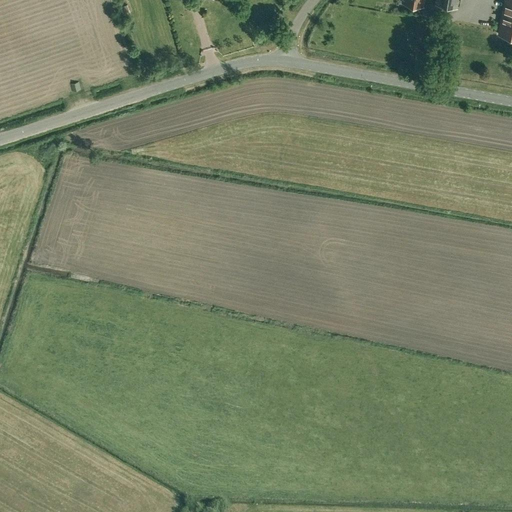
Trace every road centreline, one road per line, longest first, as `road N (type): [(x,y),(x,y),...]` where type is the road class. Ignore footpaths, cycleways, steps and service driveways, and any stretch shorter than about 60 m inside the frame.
road 1 (tertiary): [(0,140),(254,62),(284,63)]
road 2 (tertiary): [(511,103),(284,63)]
